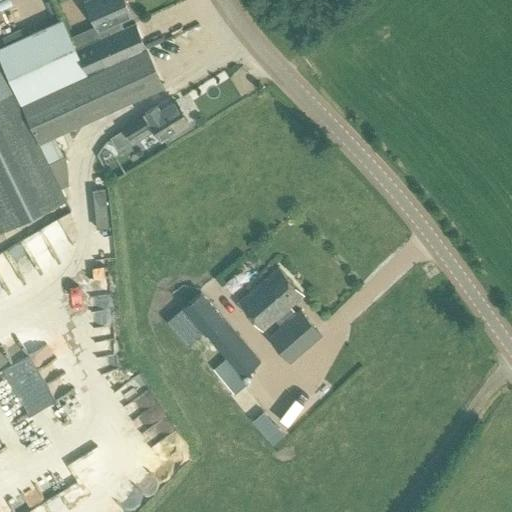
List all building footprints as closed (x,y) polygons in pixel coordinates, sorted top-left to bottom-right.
[(77,51),(63,21),(0,49),(0,56),(22,104),(92,71),(93,72),(104,67),(145,48),(135,25),(121,31),(118,23),(131,17),(123,0),(91,0),(86,2),(103,39),(77,51)] [(40,143),(163,87),(145,48),(104,67),(93,72),(92,71),(22,104),(40,143)] [(40,143),(22,104),(0,56),(0,232),(67,200),(40,143)] [(157,106),(146,113),(162,139),(188,123),(174,102),(160,111),(157,106)] [(0,282),(52,255),(40,232),(0,253),(0,282)] [(278,268),(238,302),(290,361),(320,335),(294,304),(302,296),(278,268)] [(202,291),(182,308),(241,378),(261,361),(202,291)] [(0,386),(20,417),(68,387),(48,356),(54,352),(40,329),(0,353),(0,360),(4,367),(0,368),(0,386)] [(0,455),(9,448),(4,443),(18,433),(6,418),(0,422),(0,455)] [(277,423),(275,424),(264,433),(274,444),(286,434),(277,423)] [(142,426),(136,437),(161,453),(167,442),(142,426)]
